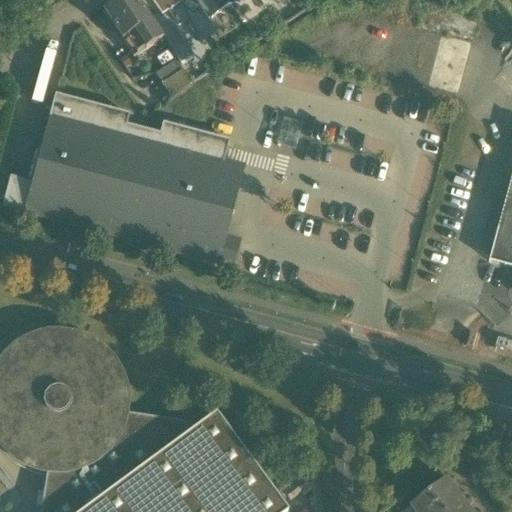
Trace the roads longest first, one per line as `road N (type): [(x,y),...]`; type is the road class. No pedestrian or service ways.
road 1 (secondary): [(358,354),(0,258)]
road 2 (secondary): [(511,397),(358,354)]
road 3 (residential): [(358,354),(343,463),(345,511)]
